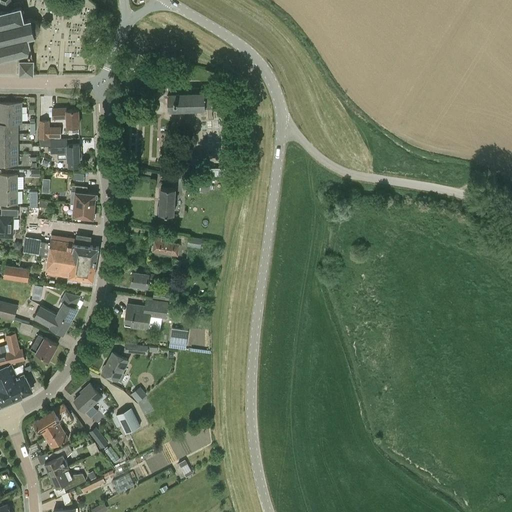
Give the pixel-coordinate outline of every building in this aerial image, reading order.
[(0,0),(3,10),(13,8),(11,0),(0,0)] [(39,29),(39,27),(39,25),(38,23),(37,22),(36,21),(34,20),(33,19),(32,19),(31,20),(30,18),(24,20),(20,6),(13,8),(3,10),(0,10),(0,57),(18,53),(20,60),(19,60),(19,74),(33,74),(33,60),(32,60),(29,51),(31,50),(28,36),(34,35),(34,34),(35,33),(36,33),(37,32),(38,31),(39,29)] [(205,107),(211,107),(210,92),(204,92),(204,91),(199,92),(199,88),(174,88),(174,86),(174,76),(159,76),(160,86),(169,86),(169,90),(168,90),(168,111),(170,111),(170,109),(205,108),(205,107)] [(0,112),(22,113),(22,102),(0,102),(0,112)] [(67,126),(79,126),(78,109),(67,110),(67,108),(52,108),(53,118),(67,118),(67,126)] [(0,123),(18,123),(22,123),(22,113),(0,112),(0,123)] [(40,118),(40,136),(61,136),(61,125),(50,125),(50,118),(40,118)] [(0,133),(18,133),(18,123),(0,123),(0,133)] [(0,143),(18,143),(18,133),(0,133),(0,143)] [(80,159),(82,159),(82,153),(80,153),(79,144),(67,145),(67,138),(51,138),(51,152),(67,151),(67,160),(68,160),(68,168),(80,167),(79,159),(80,159)] [(0,153),(18,153),(18,143),(0,143),(0,153)] [(18,153),(0,153),(0,163),(18,164),(18,153)] [(19,164),(36,164),(36,154),(20,154),(19,164)] [(210,167),(210,175),(224,175),(224,167),(210,167)] [(0,186),(17,187),(17,174),(0,174),(0,186)] [(186,177),(185,185),(200,187),(201,179),(186,177)] [(201,191),(209,192),(210,181),(203,179),(201,191)] [(70,203),(74,203),(95,205),(96,193),(84,192),(85,186),(72,185),(70,203)] [(20,187),(17,187),(0,186),(0,204),(20,204),(20,187)] [(174,214),(175,188),(161,187),(160,204),(158,204),(157,213),(174,214)] [(94,218),(95,205),(74,203),(73,216),(94,218)] [(0,236),(11,237),(12,216),(17,217),(17,209),(1,209),(3,209),(3,215),(0,217),(0,236)] [(49,255),(96,263),(99,246),(90,245),(91,236),(77,234),(75,243),(51,239),(49,255)] [(201,246),(203,237),(190,235),(188,244),(201,246)] [(177,255),(179,244),(161,241),(161,238),(155,237),(152,250),(177,255)] [(96,263),(49,255),(46,271),(94,279),(96,263)] [(6,264),(4,276),(27,279),(28,267),(6,264)] [(156,281),(156,275),(149,274),(149,273),(133,270),(131,284),(147,287),(148,279),(156,281)] [(37,301),(41,291),(34,288),(29,298),(37,301)] [(154,297),(165,298),(166,290),(155,289),(154,297)] [(61,306),(57,314),(69,321),(76,308),(73,307),(79,296),(66,291),(58,304),(61,306)] [(146,297),(145,306),(128,304),(125,320),(132,321),(132,325),(148,328),(150,314),(165,316),(168,300),(146,297)] [(0,298),(0,313),(15,317),(18,303),(0,298)] [(69,321),(57,314),(40,304),(33,317),(63,333),(69,321)] [(31,332),(33,324),(21,321),(19,329),(31,332)] [(172,327),(170,339),(186,341),(188,329),(172,327)] [(0,364),(4,364),(11,362),(25,359),(22,348),(20,349),(16,333),(7,335),(11,351),(7,352),(2,353),(0,346),(0,364)] [(48,359),(57,344),(39,333),(30,348),(48,359)] [(125,343),(124,351),(147,353),(148,346),(136,345),(136,344),(125,343)] [(113,352),(106,365),(105,364),(102,370),(103,370),(102,372),(118,380),(129,360),(113,352)] [(18,376),(11,362),(0,367),(0,398),(2,403),(32,389),(25,373),(18,376)] [(75,400),(82,408),(85,412),(103,396),(90,383),(81,392),(82,393),(75,400)] [(130,391),(136,401),(146,394),(139,385),(130,391)] [(74,419),(67,408),(64,403),(55,409),(54,408),(34,421),(40,431),(42,431),(52,447),(63,440),(64,441),(69,438),(58,421),(64,417),(68,422),(74,419)] [(117,414),(126,433),(140,426),(132,408),(117,414)] [(90,419),(98,424),(104,415),(96,410),(90,419)] [(45,462),(51,475),(69,466),(65,458),(72,451),(69,444),(48,454),(51,459),(45,462)] [(190,470),(186,463),(180,465),(184,473),(190,470)] [(51,475),(56,487),(62,484),(65,489),(59,491),(60,494),(66,491),(65,489),(86,480),(83,473),(72,474),(69,466),(51,475)] [(129,474),(112,480),(116,491),(133,485),(129,474)] [(106,482),(103,475),(81,486),(84,492),(106,482)] [(69,491),(61,494),(65,503),(73,500),(69,491)] [(100,511),(107,508),(103,501),(90,509),(92,511),(100,511)] [(0,511),(10,511),(8,503),(0,506),(0,511)]
